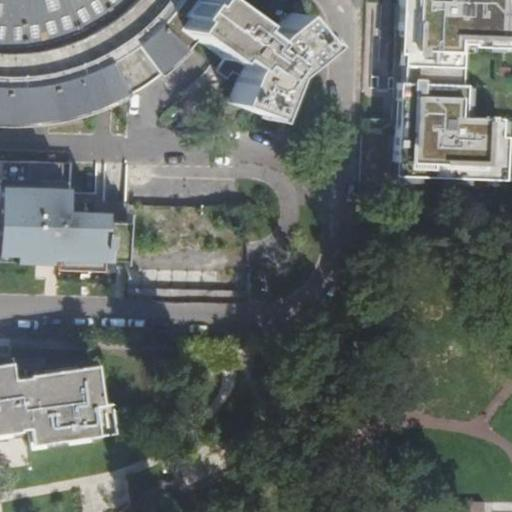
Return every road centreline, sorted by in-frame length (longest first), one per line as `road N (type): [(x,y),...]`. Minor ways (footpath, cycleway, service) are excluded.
road 1 (residential): [(0,312),(261,320),(294,308),(328,273),(334,200)]
road 2 (unknown): [(337,110),(511,115)]
